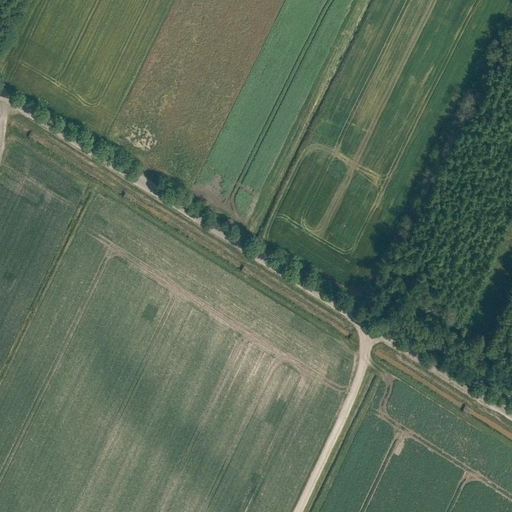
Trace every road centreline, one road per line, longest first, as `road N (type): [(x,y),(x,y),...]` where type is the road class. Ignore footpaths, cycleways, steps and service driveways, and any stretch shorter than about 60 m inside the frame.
road 1 (unclassified): [(0,92),(511,420)]
road 2 (track): [(368,325),(357,381),(295,511)]
